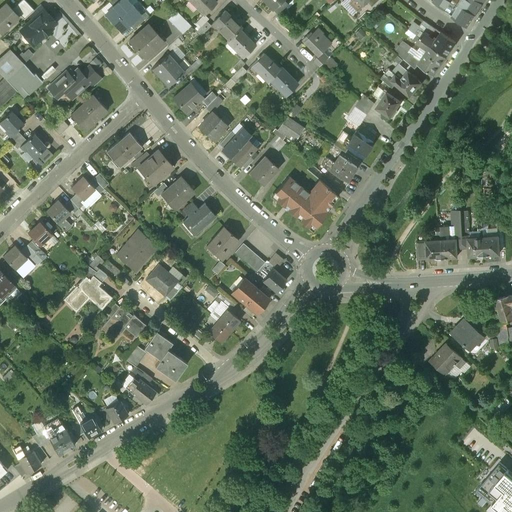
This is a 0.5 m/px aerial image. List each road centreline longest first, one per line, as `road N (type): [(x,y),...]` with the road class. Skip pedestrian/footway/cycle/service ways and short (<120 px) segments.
road 1 (unclassified): [(418,283),(407,328),(284,511)]
road 2 (tertiary): [(0,510),(224,374)]
road 3 (tertiary): [(336,254),(473,42)]
road 4 (residential): [(310,261),(210,171),(143,93)]
road 5 (residential): [(143,93),(0,231)]
road 6 (track): [(306,478),(297,473),(299,440),(358,298)]
road 7 (tertiary): [(224,374),(315,283)]
road 8 (residential): [(224,374),(127,292)]
road 9 (residential): [(143,93),(64,0)]
